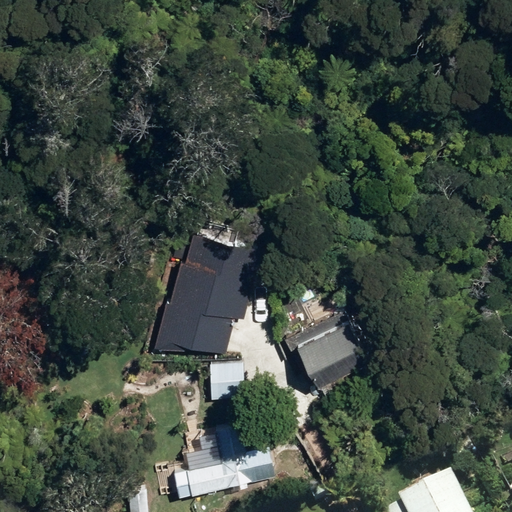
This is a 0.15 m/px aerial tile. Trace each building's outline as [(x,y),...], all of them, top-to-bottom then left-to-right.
[(156,348),(225,350),(234,321),(243,319),(264,246),(191,233),(156,348)] [(299,337),(320,378),(372,352),(351,310),(299,337)] [(211,358),(212,394),(245,393),(244,357),(211,358)] [(188,463),(192,489),(254,477),(242,419),(216,423),(223,456),(188,463)] [(471,511),(453,476),(401,503),(405,511),(471,511)]
